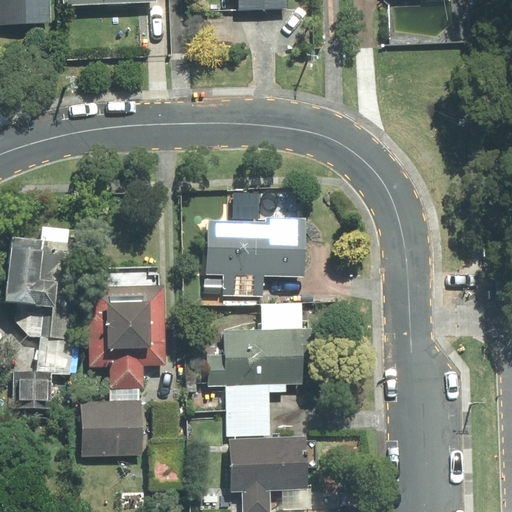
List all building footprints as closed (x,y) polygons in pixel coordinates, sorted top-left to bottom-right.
[(54,23),(53,0),(1,0),(2,23),(54,23)] [(231,0),(231,11),(290,9),(290,0),(231,0)] [(268,276),(308,277),(309,217),(267,216),(267,222),(209,220),(208,275),(224,275),(224,295),(267,296),(268,276)] [(90,246),(18,237),(11,300),(46,304),(39,369),(75,373),(90,246)] [(147,366),(169,365),(168,285),(90,286),(92,367),(112,367),(113,389),(147,388),(147,366)] [(275,329),(226,330),(226,355),(209,355),(209,387),(227,387),(228,436),(272,435),(271,392),(289,392),(289,385),(316,384),(315,328),(306,328),(306,309),(275,309),(275,329)] [(53,372),(15,372),(15,408),(53,408),(53,372)] [(145,455),(144,400),(85,401),(86,456),(145,455)] [(311,437),(231,438),(232,491),(245,491),(245,511),(274,511),(274,490),(312,489),(311,437)] [(155,445),(156,487),(187,487),(186,445),(155,445)]
